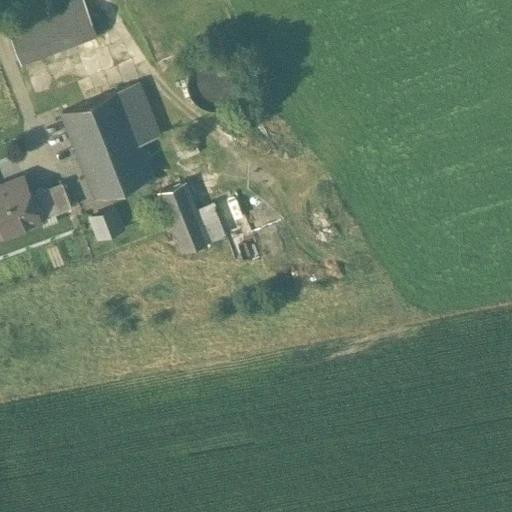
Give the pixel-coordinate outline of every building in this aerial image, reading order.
[(83,0),(75,0),(7,26),(19,60),(95,31),(83,0)] [(240,92),(242,81),(240,70),(234,61),(224,55),(213,53),(203,55),(193,62),(187,71),(185,82),(188,93),(194,102),(203,108),(214,110),(225,107),(234,101),(240,92)] [(138,80),(118,88),(139,142),(160,134),(138,80)] [(118,88),(61,111),(83,164),(139,142),(118,88)] [(139,142),(83,164),(95,196),(152,174),(139,142)] [(22,177),(0,185),(0,233),(38,219),(36,212),(29,194),(22,177)] [(61,181),(29,194),(36,212),(52,206),(54,213),(71,206),(61,181)] [(182,181),(160,189),(177,231),(184,249),(207,240),(188,195),(182,181)] [(205,189),(188,195),(207,240),(224,233),(205,189)] [(87,213),(96,237),(126,226),(116,202),(87,213)]
